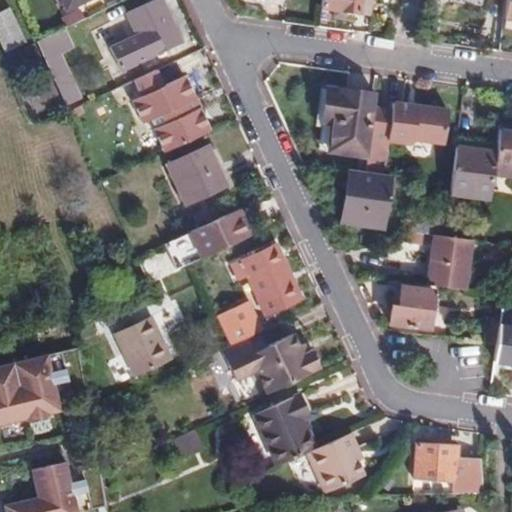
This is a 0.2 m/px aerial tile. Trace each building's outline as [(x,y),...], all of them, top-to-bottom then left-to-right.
[(109,0),(85,0),(90,10),(109,0)] [(320,0),(318,17),(368,24),(370,0),(320,0)] [(511,0),(504,0),(505,4),(502,25),(511,26),(511,0)] [(0,51),(23,45),(12,8),(0,11),(0,51)] [(177,52),(156,8),(123,23),(134,46),(108,58),(118,79),(143,68),(177,52)] [(107,34),(101,21),(80,31),(87,44),(107,34)] [(54,66),(43,71),(64,115),(75,110),(54,66)] [(162,162),(207,141),(196,117),(192,120),(188,113),(193,110),(182,87),(164,96),(157,79),(133,90),(141,106),(132,110),(143,133),(149,130),(153,139),(151,140),(162,162)] [(364,167),(371,104),(321,98),(317,131),(327,133),(324,161),(364,167)] [(389,106),(371,104),(364,167),(363,179),(381,182),(385,137),(406,139),(412,134),(442,138),(445,105),(390,99),(389,106)] [(192,120),(196,117),(193,110),(188,113),(192,120)] [(511,134),(497,133),(493,161),(490,183),(511,185),(511,189),(511,191),(511,194),(511,134)] [(453,154),(441,245),(457,247),(462,205),(487,208),(489,189),(490,183),(493,161),(453,154)] [(223,196),(202,155),(165,174),(185,215),(223,196)] [(354,178),(345,177),(343,194),(353,194),(354,178)] [(353,194),(343,194),(339,231),(379,236),(386,183),(381,182),(363,179),(354,178),(353,194)] [(511,189),(511,185),(490,183),(489,189),(511,191),(511,189)] [(237,219),(188,242),(201,269),(250,246),(237,219)] [(429,244),(423,292),(459,297),(466,248),(457,247),(441,245),(429,244)] [(267,327),(301,311),(275,259),(234,278),(239,292),(246,290),(260,318),(263,318),(267,327)] [(162,261),(137,273),(145,289),(169,276),(162,261)] [(428,336),(433,298),(401,294),(398,313),(389,311),(387,331),(428,336)] [(231,355),(260,342),(246,314),(217,327),(231,355)] [(165,341),(156,324),(113,343),(134,386),(167,370),(155,346),(165,341)] [(493,354),(491,367),(511,370),(511,330),(497,328),(493,354)] [(266,404),(321,380),(311,361),(307,363),(304,355),(298,342),(292,345),(286,329),(260,342),(231,355),(221,360),(231,382),(238,384),(244,381),(256,383),(266,404)] [(78,359),(0,376),(0,433),(25,427),(25,429),(47,426),(47,423),(59,421),(54,396),(66,393),(68,399),(85,396),(78,359)] [(236,392),(256,383),(244,381),(238,384),(231,382),(236,392)] [(254,423),(276,474),(303,462),(316,457),(303,429),(309,426),(300,402),(254,423)] [(355,458),(348,443),(316,457),(303,462),(321,501),(360,484),(355,472),(349,461),(355,458)] [(429,453),(455,456),(455,449),(430,447),(429,453)] [(485,500),(479,471),(454,469),(455,456),(429,453),(416,451),(412,486),(451,491),(450,501),(485,500)] [(360,470),(355,458),(349,461),(355,472),(360,470)] [(75,511),(64,470),(29,478),(36,506),(8,511),(75,511)] [(105,511),(99,475),(81,478),(86,511),(105,511)]
